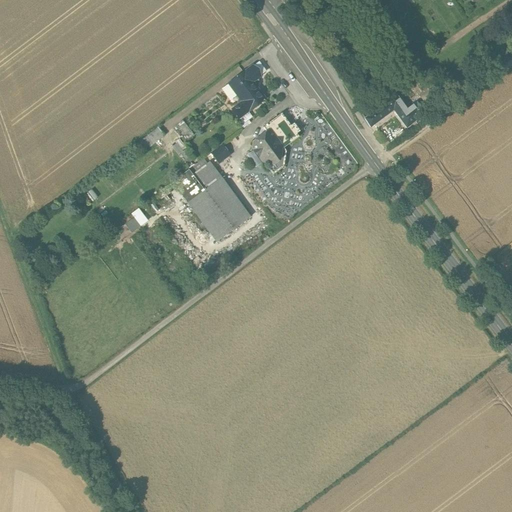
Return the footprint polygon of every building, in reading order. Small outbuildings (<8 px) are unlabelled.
[(252,69),(230,85),(243,103),(233,110),(239,119),(265,100),(253,83),(259,78),(252,69)] [(398,97),(368,120),(372,127),(395,110),(408,127),(426,113),(419,103),(408,111),(398,97)] [(265,134),(262,136),(262,137),(255,143),(254,148),(257,151),(256,153),(259,156),(261,156),(266,163),(266,166),(268,169),(271,169),(272,170),(275,170),(278,168),(278,166),(281,164),(281,160),(280,159),(283,157),(283,153),(279,147),(294,136),(278,117),(266,125),(266,126),(265,128),(268,133),(266,135),(265,134)] [(186,143),(195,133),(181,120),(172,129),(186,143)] [(180,138),(171,146),(179,155),(188,147),(180,138)] [(222,145),(212,152),(220,162),(230,155),(222,145)] [(204,158),(189,169),(193,175),(208,164),(204,158)] [(251,215),(211,162),(208,164),(193,175),(205,190),(188,202),(217,241),(251,215)] [(139,207),(131,213),(134,217),(125,223),(132,233),(149,221),(139,207)]
